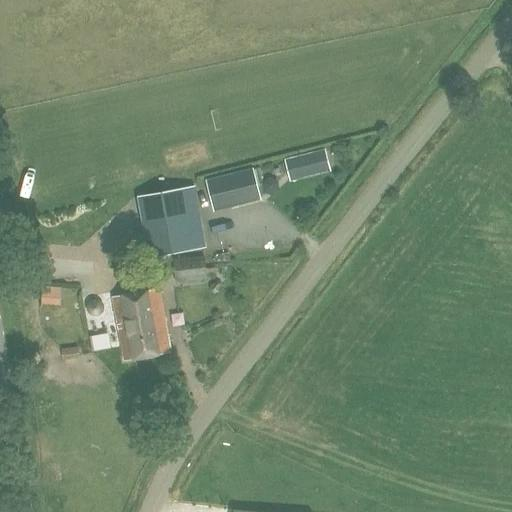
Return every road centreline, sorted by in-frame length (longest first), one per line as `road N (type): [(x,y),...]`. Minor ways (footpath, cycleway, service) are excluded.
road 1 (unclassified): [(145,511),(175,453),(351,221),(511,29)]
road 2 (unclassified): [(27,511),(0,340)]
